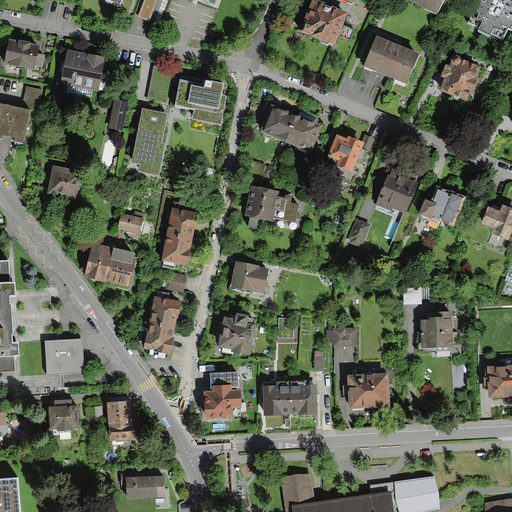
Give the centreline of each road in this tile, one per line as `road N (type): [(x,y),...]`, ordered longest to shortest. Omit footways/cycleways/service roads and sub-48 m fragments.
road 1 (residential): [(248,64),(171,429)]
road 2 (residential): [(511,430),(220,446),(189,457)]
road 3 (residential): [(171,429),(0,190)]
road 4 (residential): [(248,64),(511,172)]
road 5 (residential): [(0,17),(248,64)]
